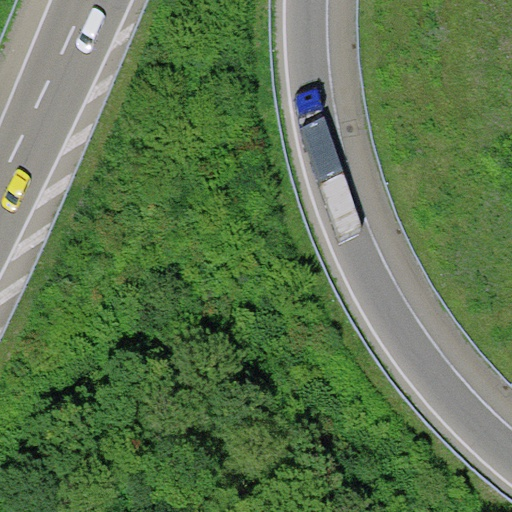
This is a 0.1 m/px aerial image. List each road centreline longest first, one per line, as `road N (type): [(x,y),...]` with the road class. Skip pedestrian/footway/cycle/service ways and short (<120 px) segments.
road 1 (motorway): [(511,453),(423,361),(352,234),(318,116),(310,0)]
road 2 (motorway): [(92,0),(0,202)]
